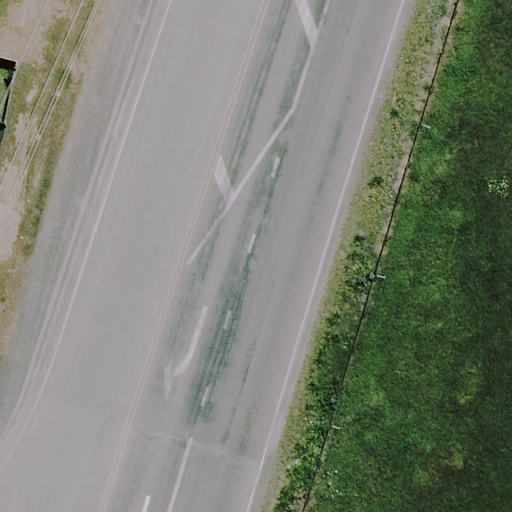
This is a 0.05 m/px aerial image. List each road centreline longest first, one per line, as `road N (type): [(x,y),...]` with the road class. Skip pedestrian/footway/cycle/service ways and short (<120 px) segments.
road 1 (tertiary): [(153,511),(293,0)]
road 2 (unknown): [(158,496),(0,486)]
